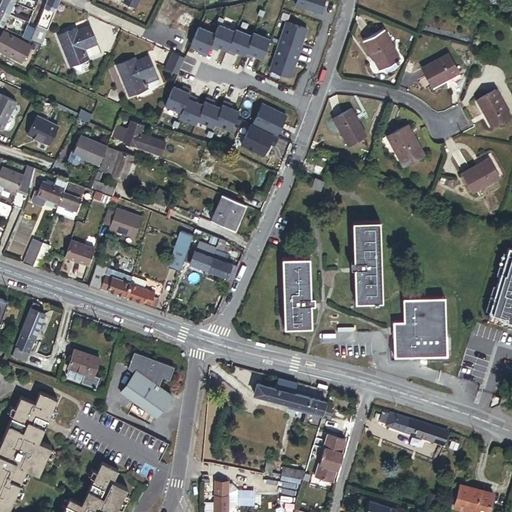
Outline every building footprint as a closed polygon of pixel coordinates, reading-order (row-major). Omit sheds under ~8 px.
[(0,0),(0,20),(8,0),(0,0)] [(48,29),(59,0),(48,0),(38,25),(48,29)] [(318,10),(321,0),(294,0),(293,2),(318,10)] [(298,49),(305,25),(285,18),(277,42),(298,49)] [(208,46),(213,48),(215,44),(218,45),(226,49),(227,46),(234,30),(217,23),(214,32),(214,33),(210,42),(208,46)] [(32,39),(37,27),(30,25),(30,26),(27,25),(23,37),(32,40),(32,39)] [(42,43),(48,29),(38,25),(37,27),(32,39),(42,43)] [(389,25),(369,35),(384,65),(404,55),(389,25)] [(214,32),(197,26),(189,44),(198,47),(201,49),(200,53),(205,55),(208,46),(210,42),(214,33),(214,32)] [(250,34),(234,28),(234,30),(227,46),(226,49),(225,50),(230,53),(232,49),(235,50),(243,53),(244,50),(251,35),(250,34)] [(60,35),(71,65),(87,60),(84,51),(97,46),(91,29),(78,33),(76,29),(60,35)] [(261,57),(268,38),(252,31),(250,34),(251,35),(244,50),(243,53),(243,54),(248,56),(249,52),(252,53),(261,57)] [(0,48),(15,57),(23,42),(4,32),(0,38),(0,48)] [(40,44),(35,41),(32,47),(31,49),(36,51),(40,44)] [(32,47),(23,42),(15,57),(24,62),(31,49),(32,47)] [(290,73),(298,49),(277,42),(269,66),(290,73)] [(97,46),(84,51),(87,60),(100,55),(97,46)] [(447,48),(420,64),(432,82),(458,66),(447,48)] [(177,74),(184,57),(172,52),(165,69),(177,74)] [(135,58),(118,66),(131,96),(148,88),(144,78),(157,73),(149,56),(137,61),(135,58)] [(157,73),(144,78),(148,88),(161,82),(157,73)] [(511,106),(499,82),(480,92),(495,119),(511,109),(511,106)] [(173,85),(165,103),(181,110),(187,97),(189,93),(191,88),(186,86),(184,90),(181,89),(173,85)] [(0,129),(2,131),(16,101),(0,93),(0,129)] [(187,97),(181,110),(179,115),(195,122),(197,118),(203,104),(203,103),(195,100),(192,99),(193,95),(189,93),(187,97)] [(197,118),(213,125),(214,122),(220,106),(213,103),(210,102),(211,98),(206,96),(203,104),(197,118)] [(231,128),(239,109),(230,106),(227,105),(229,101),(223,99),(220,106),(214,122),(231,128)] [(276,133),(286,112),(262,101),(253,122),(276,133)] [(351,107),(331,118),(346,145),(366,135),(351,107)] [(59,126),(36,115),(27,134),(49,145),(59,126)] [(141,131),(144,124),(131,120),(128,129),(124,140),(136,145),(141,131)] [(278,134),(251,121),(241,142),(264,152),(266,146),(265,146),(268,139),(270,140),(274,142),(278,134)] [(411,121),(391,131),(408,162),(428,151),(411,121)] [(124,140),(128,129),(116,125),(112,136),(124,140)] [(166,139),(141,131),(136,145),(161,153),(166,139)] [(82,156),(85,158),(85,159),(99,165),(107,145),(81,134),(73,153),(82,156)] [(132,155),(120,151),(112,173),(119,175),(125,177),(132,155)] [(489,155),(462,167),(470,186),(498,173),(489,155)] [(26,196),(33,168),(27,166),(24,174),(2,165),(0,170),(0,185),(4,187),(17,192),(26,196)] [(318,165),(315,173),(320,175),(324,168),(318,165)] [(102,174),(96,172),(90,188),(99,192),(112,197),(115,189),(99,183),(102,174)] [(455,176),(443,172),(441,178),(452,182),(455,176)] [(68,181),(57,177),(53,186),(43,182),(38,192),(36,191),(32,201),(33,203),(42,206),(44,205),(46,199),(55,203),(54,206),(57,208),(58,204),(68,181)] [(86,187),(68,181),(58,204),(64,206),(61,214),(74,219),(86,187)] [(4,187),(3,190),(16,195),(17,192),(4,187)] [(112,197),(99,192),(96,199),(109,204),(112,197)] [(235,230),(246,205),(222,195),(212,220),(235,230)] [(119,199),(113,197),(109,209),(115,211),(116,207),(119,199)] [(55,211),(61,214),(64,206),(58,204),(57,208),(55,211)] [(115,211),(109,209),(104,223),(110,225),(109,229),(135,237),(142,216),(116,207),(115,211)] [(353,261),(353,269),(354,304),(372,303),(378,303),(381,303),(379,221),(351,222),(353,261)] [(193,241),(195,234),(185,230),(171,266),(182,270),(185,261),(193,241)] [(216,247),(219,238),(211,235),(208,244),(216,247)] [(223,253),(228,241),(219,238),(216,247),(215,250),(223,253)] [(95,247),(71,239),(65,258),(89,266),(95,247)] [(33,240),(26,257),(35,260),(39,249),(42,243),(33,240)] [(185,261),(207,269),(212,256),(215,250),(193,241),(185,261)] [(49,246),(42,243),(39,249),(47,252),(49,246)] [(511,248),(506,247),(492,300),(495,302),(490,320),(508,324),(509,320),(511,320),(511,248)] [(40,270),(47,252),(39,249),(35,260),(32,267),(40,270)] [(227,254),(223,253),(215,250),(212,256),(224,261),(227,254)] [(309,300),(309,293),(308,253),(280,254),(282,325),(310,325),(309,301),(309,300)] [(226,276),(231,263),(224,261),(212,256),(207,269),(226,276)] [(35,260),(26,257),(24,263),(32,267),(35,260)] [(232,278),(238,265),(231,263),(226,276),(228,276),(232,278)] [(98,265),(96,271),(106,274),(113,277),(113,276),(131,282),(133,278),(98,265)] [(106,274),(96,271),(91,285),(101,289),(102,286),(106,274)] [(109,289),(113,277),(106,274),(102,286),(109,289)] [(149,280),(134,275),(133,278),(131,282),(146,288),(149,280)] [(127,296),(131,282),(113,276),(113,277),(109,289),(108,289),(127,296)] [(146,288),(131,282),(127,296),(145,303),(145,302),(149,290),(150,289),(146,288)] [(156,292),(149,290),(145,302),(151,304),(152,303),(154,296),(156,292)] [(154,296),(152,303),(157,305),(160,298),(154,296)] [(0,323),(8,301),(0,298),(0,323)] [(441,337),(439,299),(403,300),(404,323),(394,323),(395,359),(447,357),(446,337),(441,337)] [(38,310),(32,308),(22,332),(37,338),(47,314),(38,310)] [(37,338),(22,332),(19,339),(34,345),(37,338)] [(34,345),(19,339),(12,356),(27,362),(34,345)] [(174,366),(135,351),(129,367),(134,371),(121,391),(157,417),(173,394),(160,385),(163,377),(170,379),(174,366)] [(95,381),(102,363),(76,353),(69,371),(70,372),(67,380),(68,382),(83,388),(96,393),(100,383),(95,381)] [(296,389),(297,383),(279,378),(277,384),(280,385),(296,389)] [(263,397),(266,386),(259,383),(256,395),(263,397)] [(326,403),(329,392),(297,383),(296,389),(294,394),(326,403)] [(294,394),(296,389),(280,385),(279,389),(276,388),(266,386),(263,397),(291,405),(294,394)] [(22,396),(0,445),(0,508),(8,511),(27,470),(39,476),(52,446),(39,441),(58,399),(41,391),(36,402),(22,396)] [(322,416),(326,403),(294,394),(291,405),(291,407),(308,412),(322,416)] [(443,444),(447,431),(389,412),(389,413),(382,411),(379,421),(386,423),(385,424),(393,427),(393,428),(443,444)] [(319,428),(322,416),(308,412),(304,424),(319,428)] [(327,434),(324,446),(325,446),(319,465),(318,465),(315,476),(333,481),(336,470),(338,471),(343,452),(342,451),(345,440),(327,434)] [(116,511),(128,489),(114,481),(119,471),(102,462),(82,503),(70,497),(62,511),(116,511)] [(274,464),(267,463),(265,472),(272,473),(274,464)] [(281,475),(304,479),(305,472),(283,467),(281,475)] [(229,511),(229,510),(230,495),(230,483),(215,482),(213,511),(229,511)] [(298,483),(290,482),(289,491),(297,493),(298,483)] [(461,485),(455,506),(474,511),(488,511),(494,494),(461,485)] [(435,496),(430,493),(424,505),(429,508),(435,496)] [(238,496),(230,495),(229,510),(237,506),(238,496)] [(394,511),(396,508),(369,501),(365,511),(394,511)]
